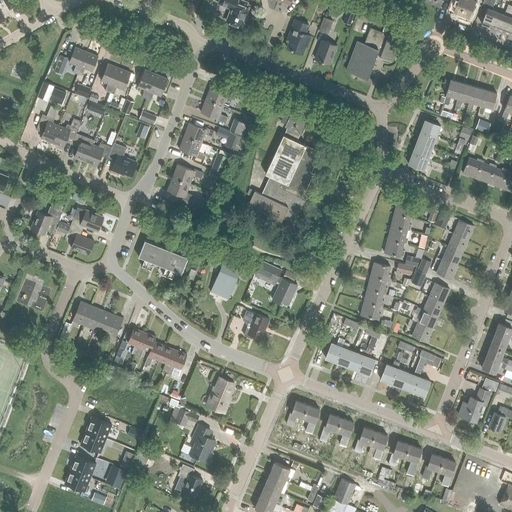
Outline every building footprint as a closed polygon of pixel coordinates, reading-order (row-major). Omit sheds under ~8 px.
[(17,0),(3,0),(9,9),(19,3),(17,0)] [(219,0),(218,3),(231,8),(226,21),(241,27),(244,19),(246,20),(248,19),(249,17),(248,15),(246,14),(248,8),(246,7),(247,2),(241,0),(219,0)] [(458,0),(454,13),(468,18),(474,0),(458,0)] [(485,29),(490,31),(497,12),(491,10),(494,0),(483,0),(481,6),(486,8),(481,23),(487,25),(485,29)] [(496,29),(502,31),(511,6),(508,4),(504,14),(497,12),(490,31),(494,33),(496,29)] [(511,5),(511,6),(502,31),(508,34),(507,37),(511,39),(511,37),(511,5)] [(349,25),(354,13),(347,10),(342,22),(349,25)] [(319,30),(328,34),(332,21),(324,17),(319,30)] [(290,40),(286,48),(302,53),(305,45),(306,46),(310,36),(305,34),(308,24),(295,19),(287,39),(290,40)] [(357,41),(346,70),(367,78),(376,55),(391,61),(399,39),(370,28),(364,44),(357,41)] [(315,59),(330,64),(337,46),(322,40),(315,59)] [(77,74),(86,51),(75,47),(69,62),(75,65),(73,72),(77,74)] [(98,56),(86,51),(77,74),(82,76),(84,69),(91,71),(98,56)] [(54,71),(61,74),(68,58),(60,55),(54,71)] [(108,63),(100,81),(107,83),(104,91),(109,92),(119,67),(108,63)] [(130,72),(119,67),(109,92),(113,94),(116,87),(123,90),(130,72)] [(141,97),(146,98),(156,74),(144,69),(137,87),(144,90),(141,97)] [(150,100),(153,93),(160,96),(167,78),(156,74),(146,98),(150,100)] [(450,79),(445,95),(446,95),(445,97),(441,96),(439,102),(448,105),(450,96),(457,98),(461,83),(450,79)] [(74,93),(86,98),(90,88),(78,83),(74,93)] [(457,98),(455,107),(459,108),(462,99),(469,101),(473,86),(461,83),(457,98)] [(210,85),(205,98),(223,105),(226,96),(234,100),(236,94),(227,90),(226,92),(210,85)] [(240,96),(259,103),(263,93),(244,86),(240,96)] [(485,89),(473,86),(469,101),(466,110),(471,111),(473,103),(480,105),(485,89)] [(66,93),(53,87),(48,99),(61,105),(66,93)] [(482,115),(485,106),(492,108),(496,93),(485,89),(480,105),(478,113),(482,115)] [(91,94),(89,99),(97,102),(99,96),(91,94)] [(509,111),(511,112),(511,95),(509,95),(504,109),(504,110),(501,118),(505,120),(509,111)] [(227,117),(219,114),(223,105),(205,98),(200,112),(216,118),(216,119),(225,123),(227,117)] [(128,114),(133,102),(127,99),(122,111),(128,114)] [(116,110),(118,104),(111,101),(108,107),(116,110)] [(92,104),(90,109),(105,113),(106,107),(92,104)] [(153,124),(157,116),(142,110),(139,118),(153,124)] [(40,138),(52,143),(58,125),(52,123),(54,119),(42,114),(36,129),(43,132),(40,138)] [(283,134),(265,174),(269,176),(261,194),(254,191),(247,205),(281,221),(282,218),(293,223),(303,202),(304,200),(306,198),(307,197),(309,197),(309,196),(307,197),(305,198),(303,195),(308,184),(306,183),(320,152),(297,141),(300,134),(301,135),(307,122),(290,114),(284,127),(286,128),(283,135),(283,134)] [(479,119),(475,129),(487,133),(490,123),(484,121),(479,119)] [(249,124),(239,120),(235,131),(245,135),(249,124)] [(436,136),(436,135),(440,126),(424,120),(420,130),(436,136)] [(212,137),(214,131),(205,127),(204,129),(188,122),(183,136),(201,142),(204,134),(212,137)] [(140,123),(138,130),(146,134),(149,127),(140,123)] [(58,125),(52,143),(63,147),(65,141),(71,144),(73,139),(76,133),(78,128),(66,124),(65,128),(58,125)] [(462,127),(459,134),(468,138),(471,130),(462,127)] [(432,147),(436,136),(420,130),(416,141),(432,147)] [(242,136),(229,131),(224,145),(237,150),(242,136)] [(87,137),(76,133),(73,139),(71,144),(78,146),(74,157),(85,161),(92,144),(85,141),(87,137)] [(475,145),(478,137),(473,135),(470,143),(475,145)] [(197,151),(201,142),(183,136),(178,149),(194,155),(194,156),(203,160),(205,154),(197,151)] [(430,153),(432,147),(416,141),(412,153),(427,158),(430,153)] [(98,147),(92,144),(85,161),(96,166),(100,155),(107,158),(111,147),(100,142),(98,147)] [(122,157),(126,147),(114,142),(108,156),(115,159),(111,170),(119,173),(119,171),(131,176),(136,162),(122,157)] [(222,173),(228,157),(217,153),(211,169),(222,173)] [(412,153),(408,164),(423,169),(425,164),(430,166),(432,160),(430,160),(427,158),(412,153)] [(462,173),(476,178),(483,162),(483,160),(477,157),(476,160),(468,157),(462,173)] [(451,159),(448,166),(454,168),(457,161),(451,159)] [(489,183),(495,167),(496,165),(489,162),(488,165),(483,162),(476,178),(489,183)] [(177,164),(172,177),(189,184),(192,175),(200,178),(203,172),(193,169),(193,170),(177,164)] [(451,176),(454,168),(448,166),(446,173),(451,176)] [(489,183),(502,188),(508,172),(508,170),(502,167),(501,169),(495,167),(489,183)] [(222,175),(209,170),(207,177),(214,180),(211,186),(217,189),(222,175)] [(511,191),(511,173),(508,172),(502,188),(511,191)] [(186,192),(189,184),(172,177),(166,190),(182,196),(182,198),(191,201),(194,196),(186,192)] [(85,196),(74,192),(72,198),(83,202),(85,196)] [(397,199),(394,213),(410,217),(413,218),(414,212),(412,211),(413,204),(397,199)] [(198,200),(195,209),(208,214),(211,205),(198,200)] [(50,206),(47,214),(37,211),(30,229),(44,234),(49,221),(57,224),(62,211),(61,211),(63,206),(52,202),(50,207),(50,206)] [(81,230),(83,225),(97,231),(103,217),(80,208),(76,218),(73,217),(70,226),(81,230)] [(434,222),(438,211),(432,209),(428,220),(434,222)] [(411,225),(408,224),(410,217),(394,213),(390,226),(407,230),(409,231),(411,225)] [(438,216),(435,223),(444,228),(448,220),(438,216)] [(459,219),(453,233),(468,239),(473,226),(459,219)] [(55,230),(66,234),(70,225),(59,221),(55,230)] [(88,254),(94,241),(79,235),(81,230),(70,226),(67,234),(75,237),(71,247),(88,254)] [(405,237),(407,230),(390,226),(387,239),(404,243),(406,244),(408,238),(405,237)] [(453,233),(447,246),(462,253),(468,239),(453,233)] [(420,238),(418,246),(424,248),(426,240),(420,238)] [(402,250),(404,243),(387,239),(384,252),(400,256),(403,257),(404,251),(402,250)] [(155,244),(144,240),(138,256),(149,261),(155,244)] [(149,261),(159,265),(166,248),(155,244),(149,261)] [(447,246),(442,259),(456,265),(462,253),(447,246)] [(170,269),(176,253),(166,248),(159,265),(170,269)] [(187,257),(176,253),(170,269),(181,274),(187,257)] [(416,266),(418,258),(406,255),(404,263),(413,265),(416,266)] [(417,269),(425,273),(430,262),(422,258),(417,269)] [(451,279),(456,265),(442,259),(436,272),(451,279)] [(297,285),(278,276),(281,270),(262,261),(254,276),(274,286),(276,281),(279,282),(272,299),(281,304),(282,301),(288,304),(297,285)] [(390,266),(373,262),(370,273),(389,278),(390,275),(388,274),(390,266)] [(397,270),(396,271),(411,275),(413,265),(404,263),(398,262),(397,270)] [(210,291),(228,299),(240,271),(222,263),(210,291)] [(425,273),(417,269),(414,275),(411,282),(420,286),(423,279),(425,273)] [(388,281),(389,278),(370,273),(367,286),(386,291),(387,288),(384,287),(386,281),(388,281)] [(403,278),(402,284),(407,287),(411,279),(403,278)] [(434,282),(429,295),(444,301),(449,289),(434,282)] [(367,286),(363,302),(382,306),(383,301),(381,300),(383,294),(385,294),(386,291),(367,286)] [(438,314),(444,301),(429,295),(423,308),(438,314)] [(511,312),(511,300),(507,299),(503,309),(511,312)] [(72,320),(82,324),(90,305),(80,301),(72,320)] [(360,314),(376,318),(376,320),(378,320),(380,313),(378,313),(379,307),(382,307),(382,306),(363,302),(360,314)] [(403,302),(400,308),(407,311),(410,304),(403,302)] [(102,309),(90,305),(82,324),(94,329),(102,309)] [(432,328),(438,314),(423,308),(417,322),(432,328)] [(94,329),(103,333),(111,313),(102,309),(94,329)] [(260,339),(269,319),(255,313),(255,314),(246,310),(242,319),(251,323),(250,327),(247,326),(243,335),(251,338),(252,336),(260,339)] [(123,318),(111,313),(103,333),(115,338),(123,318)] [(343,323),(350,326),(352,321),(345,318),(343,323)] [(66,337),(71,323),(65,321),(60,335),(66,337)] [(357,329),(359,323),(352,321),(350,326),(357,329)] [(417,322),(412,335),(426,342),(432,328),(417,322)] [(511,335),(509,335),(511,328),(511,327),(498,322),(494,334),(508,339),(511,340),(511,335)] [(364,332),(371,335),(374,330),(366,327),(364,332)] [(131,353),(135,355),(144,332),(133,328),(127,342),(134,345),(131,353)] [(380,332),(374,330),(371,335),(378,338),(380,332)] [(143,349),(149,351),(154,341),(156,337),(144,332),(135,355),(140,357),(143,349)] [(504,350),(508,339),(494,334),(490,345),(504,350)] [(398,346),(404,349),(406,343),(400,340),(398,346)] [(164,345),(154,341),(149,351),(144,364),(149,366),(152,358),(158,360),(164,345)] [(331,342),(328,349),(325,358),(336,362),(342,347),(331,342)] [(344,342),(342,347),(336,362),(347,366),(353,351),(347,349),(349,344),(344,342)] [(414,346),(406,343),(404,349),(411,352),(414,346)] [(162,371),(166,373),(175,350),(164,345),(158,360),(165,363),(162,371)] [(490,345),(485,356),(499,361),(507,364),(509,359),(501,356),(504,350),(490,345)] [(367,347),(366,350),(364,355),(358,370),(369,375),(374,360),(375,359),(369,357),(372,349),(367,347)] [(358,370),(364,355),(366,350),(360,348),(358,353),(353,351),(347,366),(358,370)] [(426,358),(428,352),(421,349),(419,355),(426,358)] [(187,354),(175,350),(166,373),(171,374),(174,366),(181,369),(187,354)] [(428,352),(426,358),(433,361),(435,355),(428,352)] [(498,366),(505,369),(507,364),(499,361),(485,356),(481,367),(495,373),(498,366)] [(380,379),(391,383),(397,368),(399,362),(394,360),(392,366),(386,364),(385,365),(380,379)] [(423,372),(438,376),(440,366),(426,362),(423,372)] [(391,383),(402,387),(408,372),(397,368),(391,383)] [(419,376),(408,372),(402,387),(413,392),(419,376)] [(430,381),(419,376),(413,392),(424,396),(430,381)] [(224,412),(227,403),(225,403),(234,383),(220,377),(215,388),(214,387),(206,405),(224,412)] [(491,379),(487,388),(495,391),(498,382),(491,379)] [(511,394),(511,388),(499,384),(496,393),(511,398),(511,394)] [(96,402),(117,410),(123,395),(102,387),(96,402)] [(463,402),(458,414),(462,416),(475,421),(482,404),(485,405),(491,392),(480,388),(477,394),(478,395),(477,399),(470,396),(467,403),(463,402)] [(170,395),(177,398),(179,392),(173,389),(170,395)] [(171,398),(168,404),(176,406),(178,401),(171,398)] [(289,421),(302,427),(310,406),(297,401),(289,421)] [(507,409),(499,406),(497,413),(494,412),(488,427),(499,431),(505,416),(504,416),(507,409)] [(170,420),(183,425),(188,412),(175,407),(170,420)] [(320,410),(312,430),(325,436),(333,415),(320,410)] [(325,436),(338,441),(346,420),(333,415),(325,436)] [(85,430),(106,438),(111,424),(91,416),(85,430)] [(140,419),(137,427),(143,429),(146,422),(140,419)] [(275,436),(283,439),(287,426),(279,423),(275,436)] [(209,429),(197,424),(191,439),(196,441),(193,448),(191,448),(189,454),(190,454),(190,455),(196,457),(196,458),(198,458),(208,462),(212,453),(210,452),(215,440),(206,437),(209,429)] [(360,450),(368,429),(355,424),(347,445),(360,450)] [(130,427),(127,435),(138,439),(141,432),(130,427)] [(381,435),(368,429),(360,450),(373,455),(381,435)] [(106,438),(85,430),(80,444),(100,452),(106,438)] [(130,438),(127,445),(135,448),(138,441),(130,438)] [(396,464),(404,444),(391,438),(383,459),(396,464)] [(409,469),(417,449),(404,444),(396,464),(409,469)] [(126,451),(124,456),(131,459),(133,453),(126,451)] [(439,458),(426,453),(418,473),(431,478),(439,458)] [(90,477),(96,463),(75,455),(70,469),(90,477)] [(439,458),(431,478),(444,483),(452,463),(439,458)] [(362,472),(364,467),(349,461),(347,466),(362,472)] [(274,462),(269,473),(285,479),(284,481),(287,482),(290,477),(287,476),(290,468),(274,462)] [(195,497),(202,480),(191,475),(194,469),(182,464),(178,475),(180,476),(175,488),(182,491),(181,491),(195,497)] [(390,470),(381,466),(376,479),(380,481),(382,476),(387,478),(390,470)] [(90,477),(70,469),(64,483),(85,491),(90,477)] [(284,481),(285,479),(269,473),(264,485),(280,491),(282,486),(285,487),(287,482),(284,481)] [(404,487),(414,491),(419,479),(409,475),(404,487)] [(346,504),(355,484),(340,478),(332,498),(346,504)] [(310,491),(315,493),(318,485),(313,483),(310,491)] [(511,485),(508,484),(508,485),(499,504),(511,510),(511,485)] [(277,498),(280,491),(264,485),(259,497),(275,503),(281,506),(283,501),(277,498)] [(447,501),(451,490),(445,488),(441,499),(447,501)] [(311,501),(315,493),(310,491),(306,499),(311,501)] [(94,492),(91,499),(103,504),(106,497),(94,492)] [(317,494),(312,505),(320,509),(325,497),(317,494)] [(281,506),(275,503),(259,497),(254,508),(263,511),(270,511),(272,509),(278,511),(281,506)]
